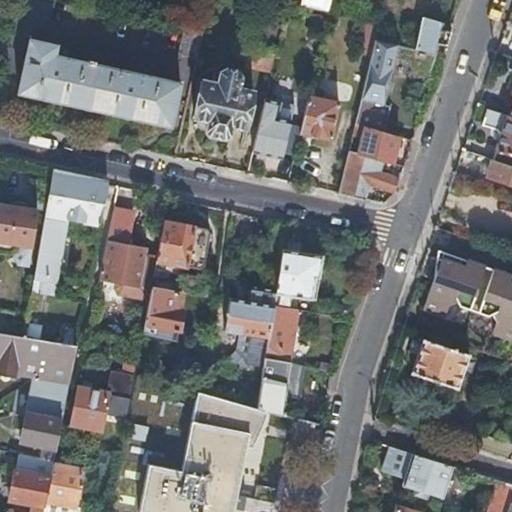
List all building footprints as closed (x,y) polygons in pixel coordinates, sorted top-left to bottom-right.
[(422,16),(415,48),(434,53),(437,41),(445,44),(449,31),(440,29),(442,22),(422,16)] [(277,25),(266,22),(261,43),(273,46),(277,25)] [(198,56),(204,29),(183,25),(178,51),(198,56)] [(371,54),(375,38),(363,35),(359,51),(371,54)] [(56,43),(29,37),(17,91),(171,125),(181,81),(95,63),(96,59),(88,57),(87,61),(54,53),(56,43)] [(398,44),(375,38),(371,54),(356,122),(364,125),(386,132),(392,106),(384,104),(398,44)] [(261,43),(260,43),(254,42),(248,66),(271,71),(276,47),(273,46),(261,43)] [(202,80),(194,116),(208,119),(205,129),(209,136),(224,139),(230,135),(232,125),(245,128),(252,91),(240,88),(243,77),(239,71),(225,68),(218,72),(215,83),(202,80)] [(511,68),(511,85),(502,113),(511,116),(511,68),(511,69),(511,68)] [(339,100),(309,93),(302,124),(300,132),(330,139),(339,100)] [(511,116),(502,113),(487,108),(482,124),(503,131),(498,146),(478,139),(473,151),(494,158),(497,149),(511,153),(511,116)] [(290,119),(261,113),(253,150),(282,157),(283,151),(289,121),(290,119)] [(300,132),(302,124),(289,121),(283,151),(295,154),(300,132)] [(364,125),(358,151),(384,159),(392,162),(399,136),(386,132),(364,125)] [(349,149),(339,192),(364,198),(367,183),(393,192),(394,191),(399,177),(379,170),(384,159),(358,151),(349,149)] [(511,153),(497,149),(494,158),(511,164),(511,153)] [(511,164),(494,158),(488,174),(511,182),(511,164)] [(86,220),(100,222),(108,182),(52,169),(31,290),(38,291),(44,292),(53,294),(67,216),(86,220)] [(168,195),(156,192),(151,220),(163,223),(163,221),(168,195)] [(19,241),(32,243),(38,209),(0,203),(0,249),(10,251),(16,247),(18,247),(19,241)] [(163,221),(163,223),(157,254),(153,274),(167,276),(168,270),(182,273),(183,264),(198,267),(203,264),(209,232),(205,228),(175,222),(174,223),(163,221)] [(348,265),(373,253),(373,252),(365,238),(363,238),(340,250),(348,265)] [(131,289),(150,292),(151,287),(153,274),(157,254),(145,252),(146,246),(107,239),(99,278),(115,281),(114,286),(118,291),(126,293),(131,289)] [(272,303),(288,306),(290,293),(314,297),(321,254),(282,247),(275,286),(272,303)] [(461,257),(442,250),(423,308),(444,315),(447,306),(457,301),(458,305),(487,315),(492,313),(496,322),(492,332),(511,338),(511,282),(459,264),(461,257)] [(247,363),(262,365),(263,356),(272,303),(275,286),(247,282),(245,298),(229,296),(223,330),(239,332),(237,348),(225,359),(220,361),(220,366),(221,370),(225,374),(229,377),(233,378),(235,373),(247,363)] [(147,311),(143,332),(171,339),(172,328),(178,329),(181,309),(179,309),(182,292),(151,287),(150,292),(149,296),(147,311)] [(23,335),(35,337),(44,292),(38,291),(31,290),(28,305),(25,322),(23,335)] [(290,361),(299,308),(288,306),(272,303),(263,356),(290,361)] [(0,309),(0,331),(23,335),(25,322),(12,320),(13,310),(0,308),(0,309)] [(54,459),(62,421),(77,345),(35,337),(23,335),(0,331),(0,374),(15,377),(15,373),(32,376),(20,440),(44,445),(42,457),(54,459)] [(423,339),(411,373),(457,388),(469,354),(423,339)] [(139,350),(129,348),(125,372),(135,374),(139,350)] [(266,410),(280,414),(287,379),(290,361),(263,356),(262,365),(255,407),(266,410)] [(304,384),(309,366),(297,362),(290,361),(287,379),(304,384)] [(327,370),(328,371),(329,364),(318,361),(317,368),(327,370)] [(79,385),(72,424),(101,430),(105,405),(129,409),(135,374),(125,372),(112,370),(108,391),(79,385)] [(251,406),(196,391),(181,472),(148,465),(139,511),(233,511),(234,510),(236,498),(236,494),(247,432),(252,406),(251,406)] [(129,409),(105,405),(104,411),(128,416),(129,409)] [(255,407),(252,406),(247,432),(255,433),(256,432),(258,430),(260,427),(261,424),(263,421),(265,417),(266,414),(266,412),(266,410),(255,407)] [(147,423),(135,421),(133,433),(145,436),(147,423)] [(511,442),(483,433),(477,449),(507,459),(508,455),(509,453),(510,452),(511,451),(511,450),(511,442)] [(54,462),(54,459),(42,457),(21,453),(19,452),(15,470),(14,470),(9,499),(33,503),(31,511),(44,511),(47,501),(51,477),(54,462)] [(403,484),(442,496),(452,464),(413,452),(403,484)] [(83,468),(54,462),(51,477),(47,501),(76,507),(83,468)] [(493,505),(491,511),(506,511),(510,500),(511,491),(511,482),(498,478),(491,504),(493,505)] [(236,498),(234,510),(243,511),(244,511),(247,500),(236,498)] [(44,511),(46,511),(74,511),(76,507),(47,501),(44,511)]
